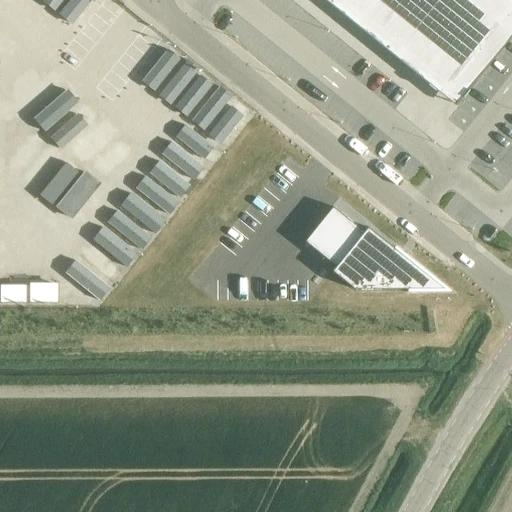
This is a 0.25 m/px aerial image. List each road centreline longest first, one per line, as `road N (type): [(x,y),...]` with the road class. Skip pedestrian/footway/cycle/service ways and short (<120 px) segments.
road 1 (residential): [(158,0),(180,30),(511,293)]
road 2 (unknown): [(272,104),(235,197),(238,213),(264,237),(331,273),(358,262),(409,215)]
road 3 (tertiary): [(414,511),(456,431),(511,351)]
